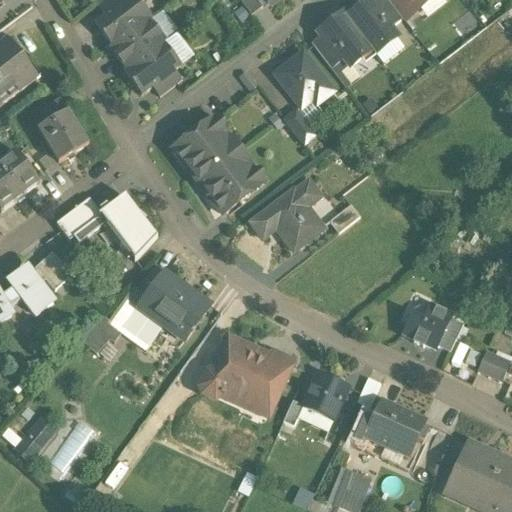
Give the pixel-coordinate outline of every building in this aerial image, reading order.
[(105,20),(94,27),(112,50),(149,22),(152,19),(137,0),(130,0),(128,2),(105,20)] [(125,0),(110,0),(97,10),(105,20),(128,2),(125,0)] [(262,11),(254,0),(240,0),(238,2),(251,19),(262,11)] [(403,23),(385,0),(383,0),(375,6),(388,23),(384,25),(390,33),(403,23)] [(385,0),(403,23),(404,24),(417,13),(406,0),(385,0)] [(434,0),(406,0),(417,13),(434,0)] [(372,2),(347,22),(372,54),(375,58),(397,41),(390,33),(384,25),(388,23),(375,6),(372,2)] [(347,22),(343,17),(319,36),(323,41),(334,56),(337,53),(345,63),(351,70),(372,54),(347,22)] [(112,50),(110,52),(127,74),(166,44),(149,22),(112,50)] [(334,56),(323,41),(313,49),(331,73),(345,63),(337,53),(334,56)] [(127,74),(125,76),(143,100),(153,92),(176,74),(184,68),(166,44),(127,74)] [(6,45),(0,49),(0,110),(36,84),(6,45)] [(304,56),(275,78),(300,112),(312,103),(317,109),(334,96),(304,56)] [(176,74),(153,92),(160,101),(183,83),(176,74)] [(60,103),(39,116),(46,126),(66,113),(60,103)] [(300,112),(296,115),(307,130),(323,118),(317,109),(312,103),(300,112)] [(307,130),(296,115),(285,124),(304,149),(315,141),(307,130)] [(69,117),(38,136),(58,168),(89,149),(69,117)] [(229,144),(224,137),(223,137),(224,129),(221,125),(214,124),(200,135),(199,133),(190,141),(191,142),(174,155),(175,156),(173,158),(184,171),(185,170),(210,202),(209,203),(219,217),(221,216),(222,217),(239,205),(240,206),(249,198),(248,197),(262,187),(262,186),(263,179),(260,175),(252,174),(252,173),(247,167),(245,166),(244,168),(237,167),(227,153),(228,146),(229,146),(229,144)] [(0,168),(0,215),(2,218),(40,188),(16,156),(0,168)] [(308,186),(295,196),(294,195),(251,228),(263,244),(276,234),(294,257),(324,233),(307,212),(321,202),(308,186)] [(147,221),(134,209),(132,211),(124,201),(101,218),(100,219),(106,227),(136,265),(156,243),(143,225),(147,221)] [(89,203),(57,228),(69,244),(74,241),(79,248),(106,227),(100,219),(101,218),(89,203)] [(351,210),(329,227),(338,239),(360,221),(351,210)] [(52,256),(35,273),(36,275),(45,284),(55,294),(73,278),(52,256)] [(36,275),(31,278),(27,273),(10,287),(14,293),(1,303),(0,300),(0,327),(12,320),(8,313),(23,304),(35,320),(53,306),(39,289),(45,284),(36,275)] [(186,296),(163,280),(139,312),(165,331),(171,323),(189,337),(199,323),(201,325),(204,321),(202,320),(210,309),(188,293),(186,296)] [(419,311),(415,313),(412,316),(410,320),(412,321),(412,320),(424,325),(431,310),(427,309),(423,309),(419,311)] [(451,319),(431,310),(424,325),(412,320),(412,321),(404,339),(415,344),(414,346),(424,351),(425,349),(435,354),(450,322),(451,319)] [(147,355),(165,331),(139,312),(121,336),(147,355)] [(103,320),(82,344),(97,358),(119,333),(103,320)] [(463,329),(450,322),(437,350),(450,356),(463,329)] [(272,362),(231,344),(217,375),(215,374),(208,376),(201,391),(204,397),(216,403),(222,400),(225,401),(225,400),(269,420),(282,389),(263,381),(272,362)] [(510,365),(486,355),(477,377),(501,387),(510,365)] [(293,366),(274,358),(272,362),(263,381),(282,389),(293,366)] [(348,392),(318,378),(303,411),(302,413),(332,427),(348,392)] [(381,389),(368,384),(358,407),(370,412),(381,389)] [(303,411),(293,406),(283,427),(294,432),(302,413),(303,411)] [(421,427),(383,409),(384,408),(381,407),(373,425),(365,442),(408,461),(424,426),(422,425),(421,427)] [(373,425),(363,421),(356,437),(365,442),(373,425)] [(40,431),(13,461),(25,471),(51,441),(40,431)] [(511,511),(511,466),(469,446),(447,492),(490,511),(511,511)] [(369,472),(372,461),(357,457),(354,468),(369,472)] [(352,477),(338,511),(341,511),(357,511),(369,485),(352,477)] [(311,497),(302,493),(297,503),(306,507),(311,497)]
